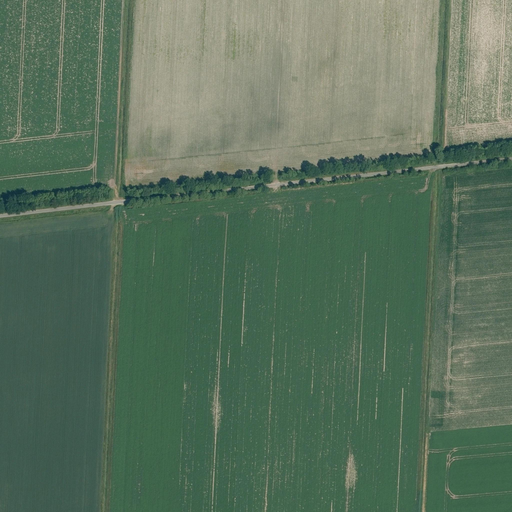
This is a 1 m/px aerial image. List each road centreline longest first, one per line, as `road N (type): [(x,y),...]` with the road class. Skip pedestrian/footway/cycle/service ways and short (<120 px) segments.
road 1 (unclassified): [(0,216),(263,184)]
road 2 (unclassified): [(511,157),(263,184)]
